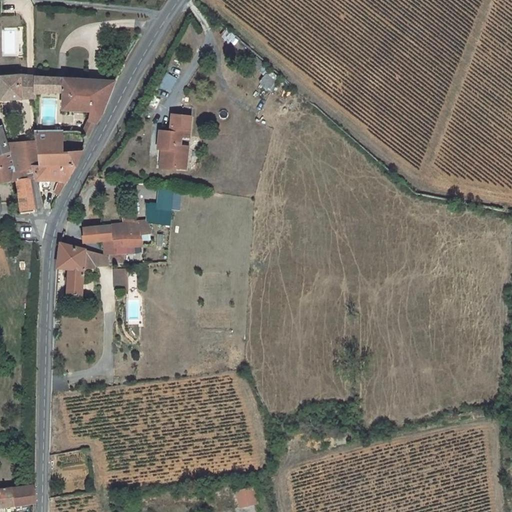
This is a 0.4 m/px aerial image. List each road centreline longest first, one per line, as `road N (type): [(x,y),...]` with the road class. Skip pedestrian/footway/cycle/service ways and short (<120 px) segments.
road 1 (tertiary): [(53,228),(42,511)]
road 2 (tertiary): [(178,0),(150,38),(53,228)]
